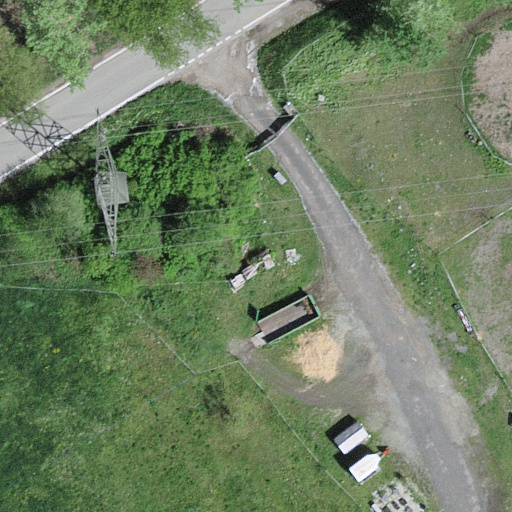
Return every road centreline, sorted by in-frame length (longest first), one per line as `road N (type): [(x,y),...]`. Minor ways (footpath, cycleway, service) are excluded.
road 1 (track): [(195,33),(441,406),(482,454),(506,511)]
road 2 (unclassified): [(249,0),(0,152)]
